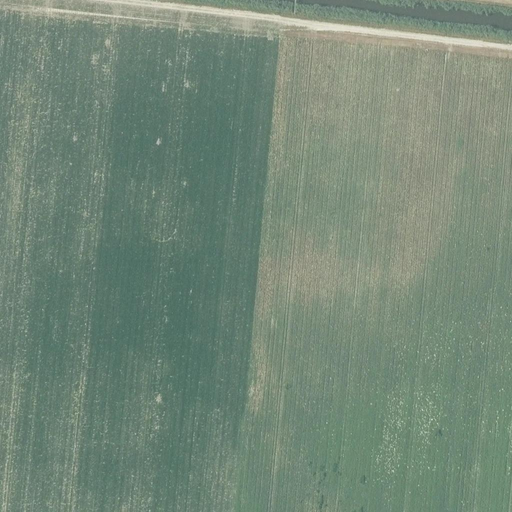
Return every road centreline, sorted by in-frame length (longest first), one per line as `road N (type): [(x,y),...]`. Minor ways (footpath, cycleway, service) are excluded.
road 1 (track): [(293,23),(72,0)]
road 2 (track): [(511,49),(293,23)]
